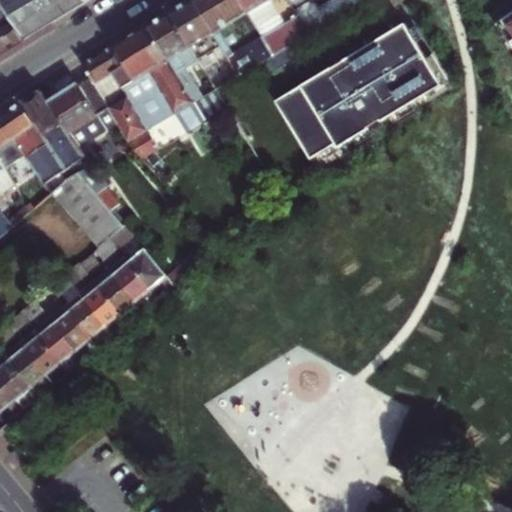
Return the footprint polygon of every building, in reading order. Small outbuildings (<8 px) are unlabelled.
[(0,0),(0,22),(0,23),(0,22),(0,44),(4,49),(15,43),(27,35),(2,0),(0,0)] [(2,0),(27,35),(36,30),(85,0),(2,0)] [(185,0),(173,8),(199,54),(214,45),(232,79),(242,73),(198,0),(185,0)] [(198,0),(242,73),(269,57),(277,52),(246,0),(198,0)] [(292,0),(246,0),(277,52),(289,44),(361,0),(331,0),(316,9),(310,0),(303,0),(305,2),(296,7),(292,0)] [(189,65),(201,58),(199,54),(173,8),(162,14),(149,22),(196,101),(207,94),(189,65)] [(404,21),(277,99),(312,156),(337,141),(340,145),(370,127),(373,132),(386,124),(383,119),(441,83),(440,81),(446,77),(432,52),(426,56),(404,21)] [(130,141),(131,140),(146,157),(162,147),(151,129),(178,112),(182,121),(201,109),(207,119),(229,105),(218,88),(207,94),(196,101),(149,22),(134,31),(115,43),(136,78),(122,86),(127,93),(119,99),(109,104),(111,107),(119,122),(130,141)] [(97,82),(105,96),(109,104),(119,99),(127,93),(122,86),(136,78),(115,43),(102,51),(84,61),(91,74),(97,82)] [(277,52),(269,57),(276,68),(296,56),(289,44),(277,52)] [(97,82),(91,74),(70,86),(50,98),(80,145),(119,122),(111,107),(109,104),(105,96),(97,82)] [(80,145),(50,98),(43,86),(34,92),(23,100),(50,141),(29,156),(53,192),(55,190),(79,170),(80,169),(92,163),(80,145)] [(29,156),(50,141),(23,100),(5,112),(0,115),(0,150),(0,151),(0,153),(9,166),(27,153),(29,156)] [(12,179),(0,187),(0,172),(5,169),(9,166),(0,153),(0,151),(0,150),(0,204),(6,211),(16,224),(32,210),(29,204),(24,195),(12,179)] [(124,198),(92,163),(80,169),(79,170),(114,208),(124,198)] [(0,187),(12,179),(5,169),(0,172),(0,187)] [(114,208),(79,170),(55,190),(103,242),(112,234),(127,221),(114,208)] [(6,211),(0,216),(0,237),(16,224),(6,211)] [(127,221),(112,234),(121,245),(136,232),(127,221)] [(112,234),(103,242),(99,245),(108,256),(121,245),(112,234)] [(170,272),(179,283),(222,247),(213,236),(170,272)] [(170,272),(150,247),(141,254),(134,260),(158,287),(164,295),(179,283),(170,272)] [(127,266),(120,271),(143,299),(158,287),(134,260),(127,266)] [(143,299),(120,271),(113,277),(105,284),(128,311),(143,299)] [(128,311),(105,284),(97,290),(89,297),(112,325),(128,311)] [(164,295),(158,287),(143,299),(147,304),(150,302),(152,304),(164,295)] [(99,336),(112,325),(89,297),(81,303),(75,307),(99,336)] [(34,322),(50,309),(41,299),(26,311),(31,317),(34,322)] [(99,336),(75,307),(67,314),(60,321),(83,348),(99,336)] [(31,317),(26,311),(24,309),(9,322),(16,330),(31,317)] [(67,361),(83,348),(60,321),(51,328),(44,333),(67,361)] [(113,337),(119,332),(116,329),(110,334),(113,337)] [(67,361),(44,333),(36,340),(28,346),(52,373),(67,361)] [(86,352),(90,356),(99,348),(96,345),(86,352)] [(38,384),(52,373),(28,346),(21,352),(15,357),(38,384)] [(90,356),(86,352),(70,366),(73,370),(90,356)] [(38,384),(15,357),(7,363),(0,368),(0,369),(23,397),(38,384)] [(70,366),(67,361),(52,373),(56,378),(59,376),(62,379),(66,376),(73,370),(70,366)] [(0,399),(8,409),(23,397),(0,369),(0,399)] [(53,381),(56,384),(62,379),(59,376),(56,378),(53,381)] [(41,390),(44,394),(49,390),(46,386),(42,389),(41,390)] [(34,403),(30,398),(26,401),(24,403),(28,407),(34,403)] [(20,407),(23,411),(28,407),(24,403),(20,407)]
